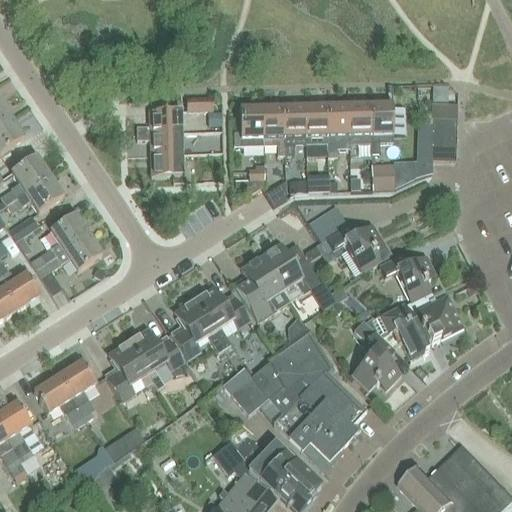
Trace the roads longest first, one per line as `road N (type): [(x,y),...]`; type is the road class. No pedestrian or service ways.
road 1 (residential): [(150,269),(0,35)]
road 2 (tertiary): [(351,511),(426,423),(511,355)]
road 3 (residential): [(0,366),(150,269)]
road 4 (residential): [(150,269),(257,206)]
